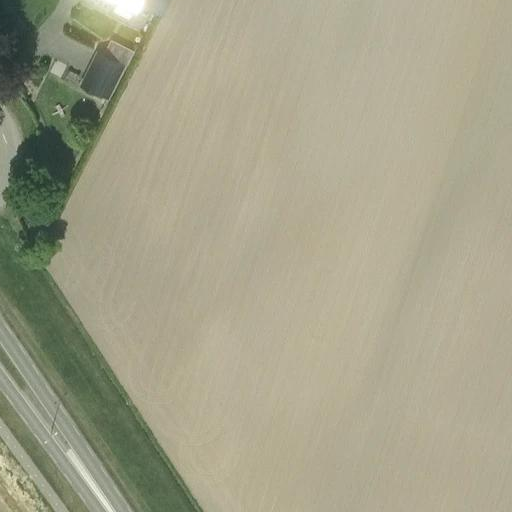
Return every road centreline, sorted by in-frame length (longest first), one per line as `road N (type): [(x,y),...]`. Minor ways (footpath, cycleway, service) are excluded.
road 1 (primary): [(109,510),(0,329)]
road 2 (primary): [(0,377),(109,510)]
